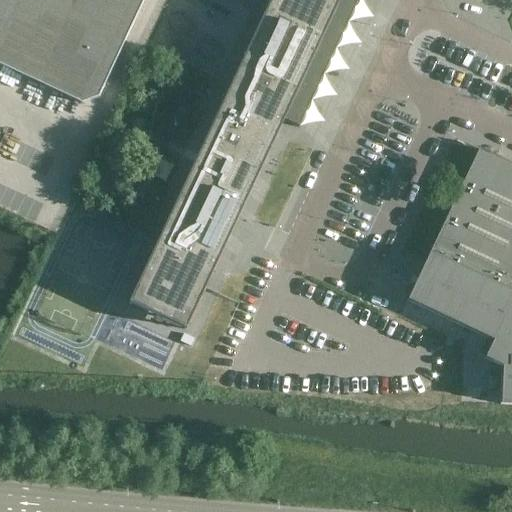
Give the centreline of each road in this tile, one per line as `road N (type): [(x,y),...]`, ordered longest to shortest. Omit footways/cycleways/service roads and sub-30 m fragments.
road 1 (unclassified): [(447,99),(371,261),(354,274),(323,271),(310,259),(305,231),(382,69)]
road 2 (primary): [(168,511),(0,497)]
